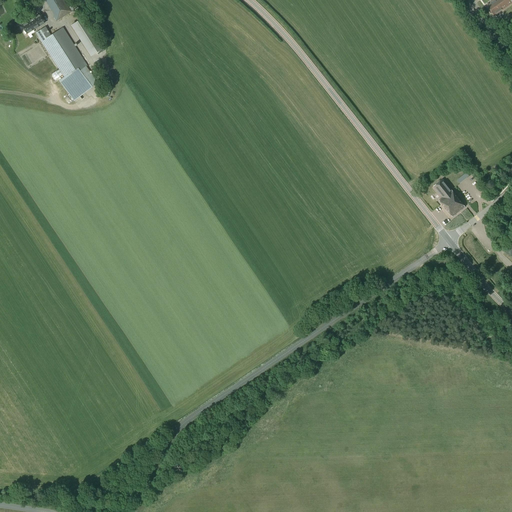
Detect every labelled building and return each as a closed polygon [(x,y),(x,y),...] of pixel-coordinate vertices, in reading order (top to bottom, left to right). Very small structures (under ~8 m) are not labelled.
[(78,8),(72,0),(63,0),(71,12),(73,10),(78,8)] [(511,1),(510,0),(492,0),(486,5),(494,16),(511,2),(511,1)] [(55,22),(71,12),(66,3),(62,6),(64,10),(55,16),(52,17),(55,22)] [(33,18),(21,25),(26,34),(45,22),(40,14),(36,16),(35,14),(32,16),(33,18)] [(84,17),(71,26),(90,57),(104,48),(84,17)] [(45,27),(36,33),(65,77),(59,81),(73,101),(92,87),(95,78),(86,66),(87,66),(62,27),(51,35),(45,27)] [(58,69),(51,74),(55,80),(62,75),(58,69)] [(443,179),(434,186),(443,197),(440,200),(452,216),(465,206),(452,190),(443,179)]
